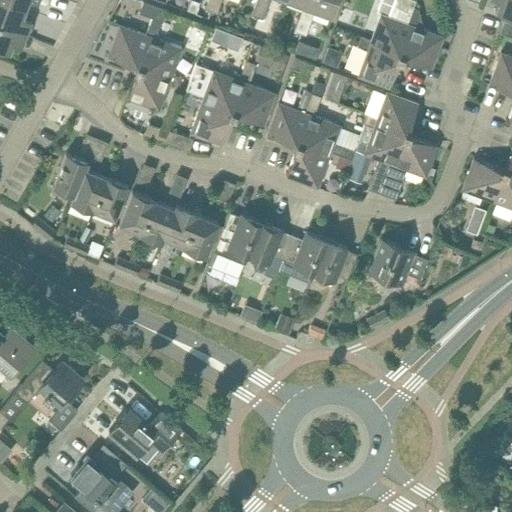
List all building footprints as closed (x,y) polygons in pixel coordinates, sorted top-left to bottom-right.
[(0,0),(25,9),(28,0),(0,0)] [(0,0),(0,24),(26,34),(30,25),(20,22),(25,9),(0,0)] [(216,12),(220,0),(207,0),(205,8),(216,12)] [(287,0),(302,6),(308,8),(311,0),(287,0)] [(311,0),(308,8),(302,6),(298,18),(309,22),(314,10),(331,17),(337,0),(311,0)] [(380,13),(370,39),(368,44),(397,55),(399,59),(400,56),(403,57),(401,52),(411,24),(407,23),(414,0),(394,0),(389,16),(380,13)] [(511,0),(499,0),(495,12),(511,17),(511,0)] [(108,56),(136,66),(140,64),(150,36),(155,38),(165,10),(143,1),(139,13),(152,18),(146,34),(119,25),(108,56)] [(262,19),(266,6),(255,2),(251,15),(262,19)] [(309,22),(298,18),(294,30),(305,35),(309,22)] [(511,24),(504,21),(500,32),(511,37),(511,24)] [(0,49),(9,53),(14,39),(23,42),(26,34),(0,24),(0,49)] [(401,52),(403,57),(431,67),(443,36),(411,24),(401,52)] [(231,33),(227,45),(236,48),(240,36),(231,33)] [(368,44),(370,39),(360,35),(356,45),(367,49),(358,75),(389,87),(399,59),(397,55),(368,44)] [(138,67),(137,70),(142,68),(170,78),(168,83),(178,87),(181,78),(171,74),(181,47),(155,38),(150,36),(140,64),(136,66),(138,67)] [(260,45),(255,60),(270,65),(275,50),(271,49),(260,45)] [(489,83),(511,91),(511,55),(501,52),(489,83)] [(246,60),(243,70),(248,72),(252,73),(256,63),(246,60)] [(185,79),(182,88),(186,89),(203,95),(201,101),(230,111),(232,115),(233,113),(236,114),(234,109),(244,82),(248,83),(252,73),(248,72),(243,70),(239,80),(212,70),(196,64),(189,81),(185,79)] [(142,68),(137,70),(127,98),(159,109),(168,83),(170,78),(142,68)] [(335,72),(325,98),(337,102),(347,77),(335,72)] [(315,79),(310,94),(320,97),(326,83),(315,79)] [(234,109),(236,114),(263,124),(270,105),(275,93),(248,83),(244,82),(234,109)] [(266,134),(294,144),(298,142),(308,114),(314,115),(317,107),(307,103),(310,94),(303,91),(297,110),(278,103),(266,134)] [(364,124),(373,128),(375,122),(403,133),(408,130),(418,103),(386,91),(376,117),(367,114),(364,124)] [(320,97),(310,94),(307,103),(317,107),(320,97)] [(230,111),(201,101),(197,113),(190,132),(222,143),(232,115),(230,111)] [(297,145),(296,148),(300,146),(329,156),(330,152),(340,155),(351,159),(355,150),(334,142),(340,125),(314,115),(308,114),(298,142),(294,144),(297,145)] [(144,134),(166,142),(170,131),(148,122),(144,134)] [(379,158),(391,163),(394,164),(405,136),(410,134),(407,133),(408,130),(403,133),(375,122),(373,128),(370,134),(364,153),(366,154),(379,158)] [(170,131),(166,142),(189,151),(193,139),(170,131)] [(388,170),(379,193),(395,199),(406,168),(426,176),(437,144),(410,134),(405,136),(394,164),(391,163),(388,170)] [(300,146),(296,148),(286,175),(317,187),(327,161),(336,164),(340,155),(330,152),(329,156),(300,146)] [(355,150),(351,159),(355,164),(362,163),(366,154),(364,153),(355,150)] [(52,185),(74,194),(85,169),(88,161),(66,152),(52,185)] [(462,189),(493,201),(503,172),(501,168),(473,157),(462,189)] [(376,166),(368,189),(379,193),(388,170),(391,163),(379,158),(376,166)] [(503,172),(493,201),(511,207),(511,172),(507,170),(505,166),(504,169),(501,168),(503,172)] [(71,201),(92,210),(105,176),(85,169),(74,194),(71,201)] [(105,176),(92,210),(114,219),(120,204),(127,185),(105,176)] [(118,225),(140,233),(154,200),(132,191),(124,209),(118,225)] [(162,242),(163,238),(174,208),(154,200),(140,233),(162,242)] [(163,238),(183,246),(197,213),(175,204),(174,208),(163,238)] [(213,251),(244,264),(262,222),(241,213),(240,216),(229,211),(219,236),(213,251)] [(197,213),(183,246),(205,255),(211,241),(219,222),(197,213)] [(31,224),(50,239),(56,232),(37,217),(31,224)] [(470,218),(465,230),(476,234),(480,222),(470,218)] [(264,273),(275,278),(292,234),(262,222),(244,264),(245,264),(249,255),(268,263),(264,273)] [(86,226),(79,240),(85,243),(92,229),(86,226)] [(292,234),(275,278),(276,278),(279,269),(290,274),(309,282),(313,272),(327,239),(306,231),(303,239),(292,234)] [(470,247),(479,251),(482,242),(461,234),(458,242),(470,246),(470,247)] [(64,245),(74,249),(78,241),(67,237),(64,245)] [(414,254),(415,251),(383,238),(369,271),(401,284),(406,273),(420,278),(428,259),(414,254)] [(347,247),(327,239),(313,272),(334,281),(336,274),(347,279),(357,254),(346,249),(347,247)] [(74,249),(86,254),(97,258),(99,253),(88,249),(89,245),(78,241),(74,249)] [(114,265),(125,270),(128,261),(117,257),(114,265)] [(125,270),(136,274),(140,266),(128,261),(125,270)] [(156,282),(167,287),(170,278),(160,274),(156,282)] [(167,287),(178,291),(182,283),(170,278),(167,287)] [(367,319),(371,327),(389,317),(385,309),(367,319)] [(4,337),(1,335),(0,337),(0,336),(0,365),(10,374),(34,345),(12,327),(4,337)] [(310,327),(307,335),(322,341),(325,333),(310,327)] [(42,360),(15,392),(27,402),(40,387),(45,391),(44,392),(47,395),(48,394),(60,404),(83,376),(63,359),(57,365),(54,369),(42,360)] [(180,429),(159,411),(149,423),(129,406),(108,431),(136,454),(151,436),(160,443),(157,447),(162,451),(180,429)] [(87,456),(70,476),(75,480),(74,481),(82,487),(74,496),(93,511),(117,511),(135,491),(119,478),(117,481),(114,479),(99,466),(87,456)] [(152,486),(142,498),(158,511),(161,511),(170,502),(152,486)]
